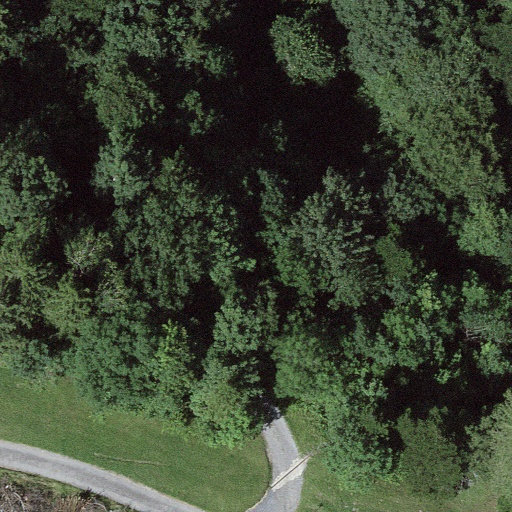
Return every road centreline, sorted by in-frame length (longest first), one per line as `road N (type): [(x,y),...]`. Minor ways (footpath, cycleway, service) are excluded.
road 1 (track): [(280,511),(289,492),(284,448),(259,403),(0,161)]
road 2 (track): [(173,511),(0,452)]
